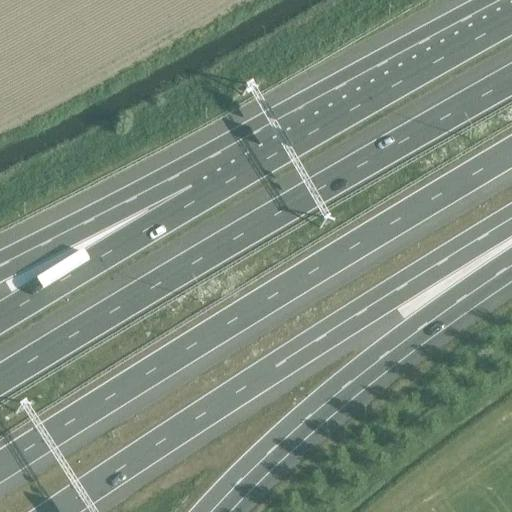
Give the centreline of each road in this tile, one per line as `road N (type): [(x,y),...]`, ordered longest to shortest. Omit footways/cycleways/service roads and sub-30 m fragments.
road 1 (motorway): [(0,468),(511,152)]
road 2 (motorway): [(511,79),(0,380)]
road 3 (motorway): [(56,511),(511,219)]
road 4 (motorway): [(209,511),(324,404),(511,267)]
road 5 (motorway): [(511,19),(199,198)]
road 6 (motorway): [(199,198),(0,319)]
road 7 (motorway): [(199,198),(0,265)]
